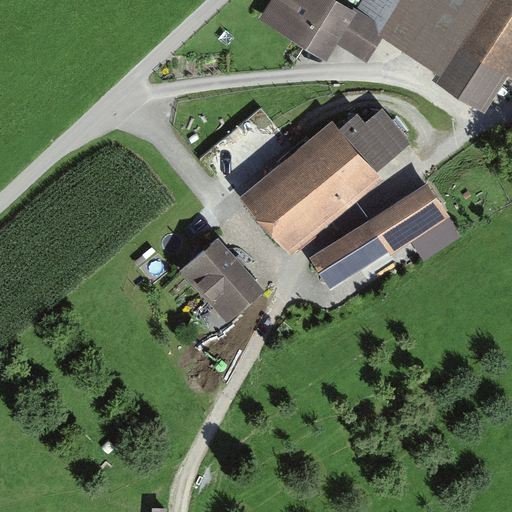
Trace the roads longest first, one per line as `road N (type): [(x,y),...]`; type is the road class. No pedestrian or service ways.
road 1 (track): [(411,251),(337,295),(310,291),(273,264),(120,91),(368,74),(414,85),(478,125),(511,108)]
road 2 (track): [(179,511),(285,273),(318,240),(478,125)]
road 3 (residential): [(0,205),(220,0)]
